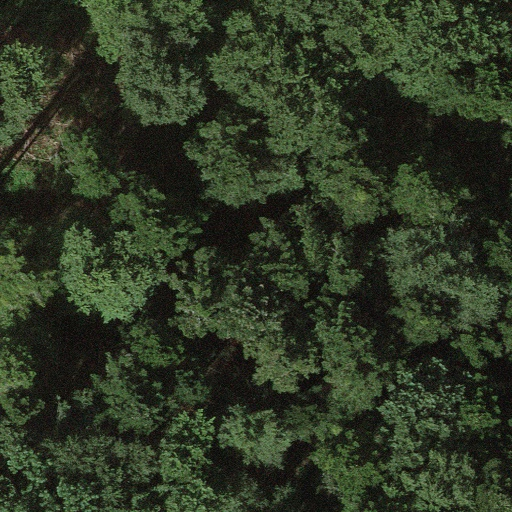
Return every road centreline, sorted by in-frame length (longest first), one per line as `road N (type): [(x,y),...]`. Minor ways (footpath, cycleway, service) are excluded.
road 1 (unclassified): [(176,0),(395,104),(511,144)]
road 2 (track): [(511,391),(213,511)]
